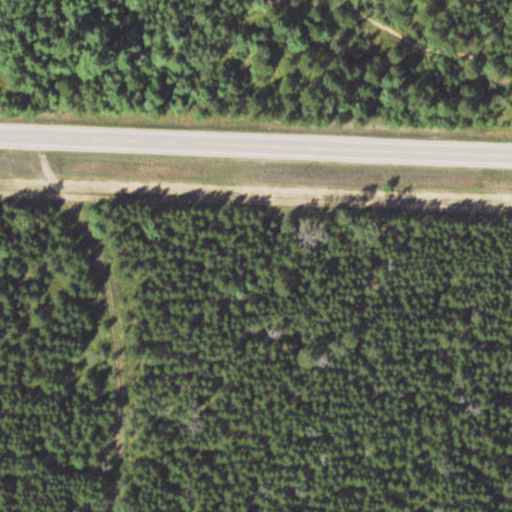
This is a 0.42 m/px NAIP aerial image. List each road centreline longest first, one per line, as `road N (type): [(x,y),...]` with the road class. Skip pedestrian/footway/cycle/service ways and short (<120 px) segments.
road 1 (tertiary): [(511,154),(0,133)]
road 2 (track): [(112,511),(123,296),(42,135)]
road 3 (track): [(256,0),(327,6),(511,77)]
